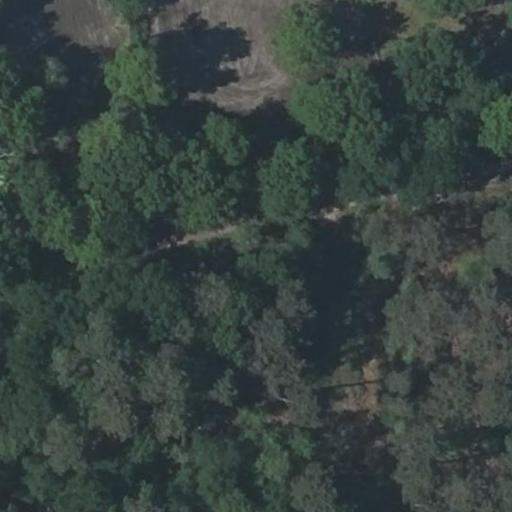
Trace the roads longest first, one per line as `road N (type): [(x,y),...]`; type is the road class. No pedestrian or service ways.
road 1 (track): [(511,165),(480,163),(0,273)]
road 2 (track): [(333,197),(351,511)]
